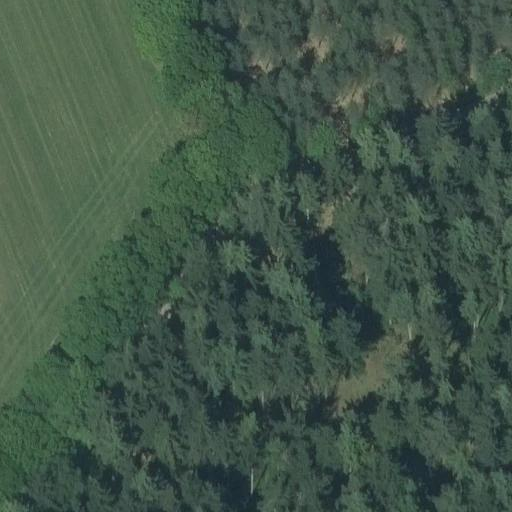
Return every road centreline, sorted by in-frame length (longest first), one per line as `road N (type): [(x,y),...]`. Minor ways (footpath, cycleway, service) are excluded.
road 1 (track): [(227,191),(20,511)]
road 2 (track): [(511,78),(227,191)]
road 3 (track): [(154,0),(227,191)]
